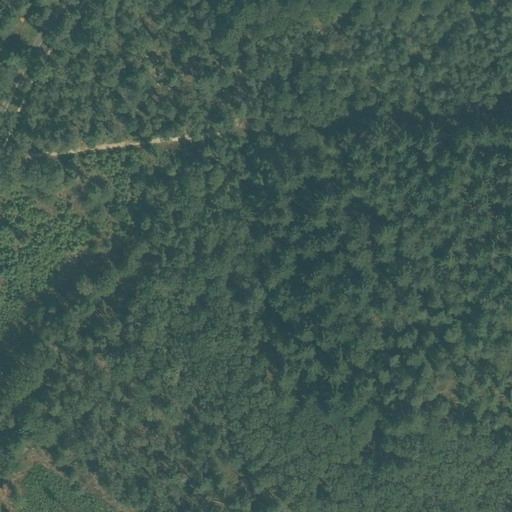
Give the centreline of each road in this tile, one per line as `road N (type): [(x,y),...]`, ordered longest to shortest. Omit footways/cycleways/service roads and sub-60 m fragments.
road 1 (track): [(234,12),(243,128),(0,153)]
road 2 (track): [(511,339),(304,122)]
road 3 (track): [(243,128),(511,102)]
road 4 (track): [(498,0),(304,122)]
road 5 (track): [(234,12),(386,0)]
road 6 (track): [(0,114),(64,0)]
